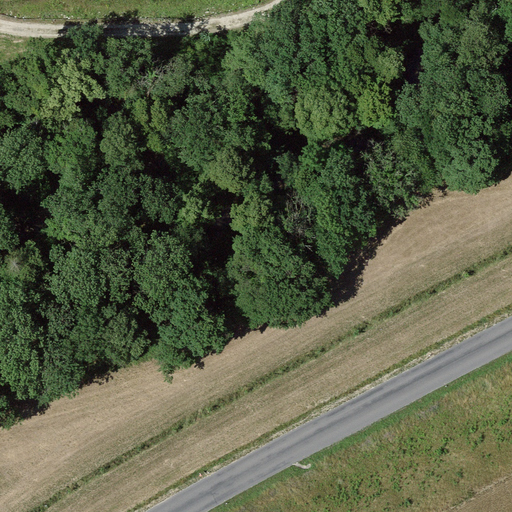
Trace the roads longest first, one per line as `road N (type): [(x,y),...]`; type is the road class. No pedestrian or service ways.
road 1 (tertiary): [(177,511),(511,335)]
road 2 (track): [(0,24),(90,32),(233,22),(286,0)]
